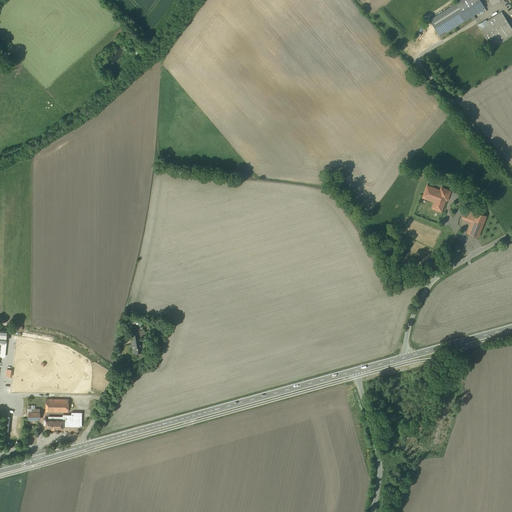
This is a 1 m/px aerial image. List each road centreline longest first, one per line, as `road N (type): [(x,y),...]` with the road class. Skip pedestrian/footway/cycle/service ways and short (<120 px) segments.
road 1 (secondary): [(356,370),(0,469)]
road 2 (unclassified): [(511,234),(432,284),(415,311),(406,356)]
road 3 (unclassified): [(374,511),(380,457),(356,370)]
